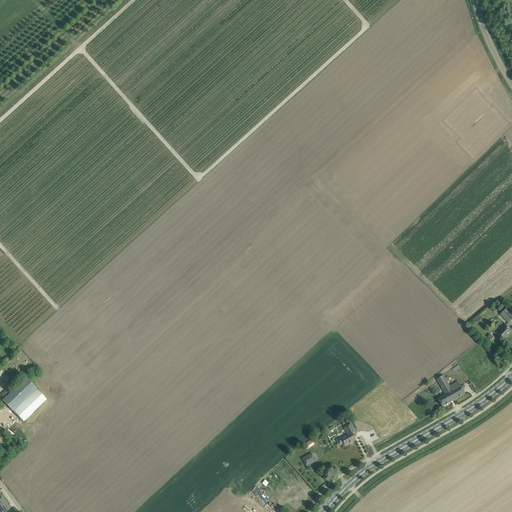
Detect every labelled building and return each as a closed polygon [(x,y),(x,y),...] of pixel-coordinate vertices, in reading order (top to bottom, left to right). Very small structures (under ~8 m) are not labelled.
[(509,323),(511,319),(511,317),(504,310),(500,315),(509,323)] [(511,331),(511,330),(509,327),(506,324),(503,327),(504,328),(498,334),(504,339),(509,333),(510,334),(511,331)] [(465,394),(462,390),(458,381),(450,386),(447,382),(450,380),(448,376),(445,378),(443,375),(437,379),(445,394),(438,399),(443,406),(465,394)] [(26,378),(2,400),(13,411),(22,403),(36,389),(26,378)] [(22,403),(13,411),(23,422),(46,399),(36,389),(22,403)] [(341,438),(337,441),(339,445),(344,443),(345,446),(350,443),(352,442),(356,440),(353,436),(353,435),(356,433),(354,429),(351,424),(344,428),(348,435),(341,439),(341,438)] [(312,453),(302,458),(307,467),(316,461),(312,453)] [(285,481),(280,488),(283,490),(283,491),(284,491),(285,492),(286,492),(286,493),(286,492),(289,495),(295,488),(291,485),(292,485),(289,483),(288,483),(290,480),(294,476),(288,471),(282,479),(285,481)] [(206,504),(211,511),(230,496),(225,489),(206,504)] [(250,498),(262,511),(264,511),(267,510),(253,495),(250,498)] [(2,497),(0,498),(0,511),(1,511),(3,511),(4,511),(6,511),(10,509),(2,497)] [(247,511),(249,511),(240,501),(229,511),(247,511)]
